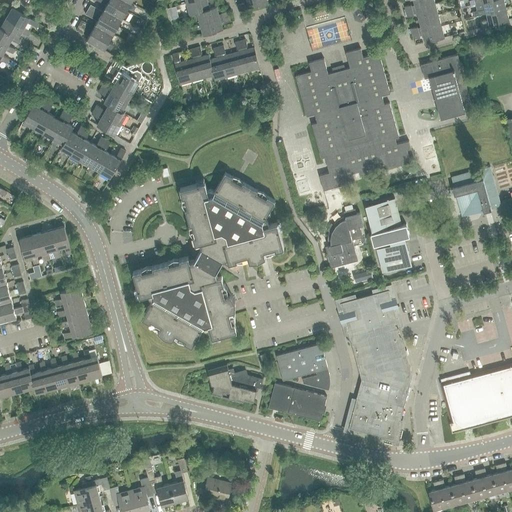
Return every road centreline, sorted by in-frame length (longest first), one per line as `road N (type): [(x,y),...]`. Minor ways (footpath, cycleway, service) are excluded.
road 1 (residential): [(422,460),(420,403),(445,304),(511,286)]
road 2 (tertiary): [(113,307),(80,215),(0,157)]
road 3 (residential): [(0,139),(79,0)]
road 4 (tertiary): [(268,430),(375,458),(422,460)]
